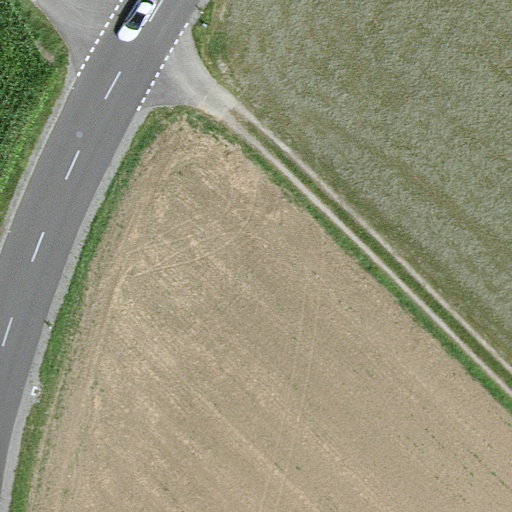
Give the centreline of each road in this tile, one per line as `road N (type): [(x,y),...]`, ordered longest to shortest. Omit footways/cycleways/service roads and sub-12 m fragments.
road 1 (track): [(117,56),(511,478)]
road 2 (tertiary): [(0,333),(30,232),(117,56),(154,0)]
